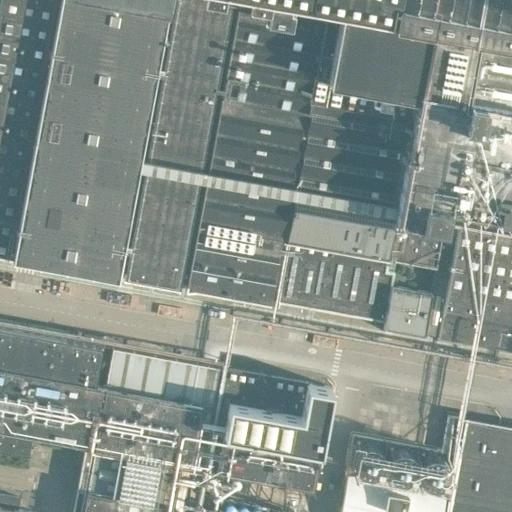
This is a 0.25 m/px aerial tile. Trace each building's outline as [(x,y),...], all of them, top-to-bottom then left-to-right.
[(511,0),(0,0),(0,253),(116,275),(117,270),(124,271),(123,276),(177,286),(178,281),(184,282),(183,288),(271,304),(383,324),(382,331),(383,331),(384,325),(422,332),(421,338),(422,338),(423,332),(437,335),(436,340),(437,341),(438,335),(511,348),(511,234),(494,231),(497,211),(511,214),(511,0)] [(0,325),(0,428),(84,444),(71,511),(180,511),(189,464),(241,473),(245,474),(258,476),(311,486),(318,449),(319,449),(331,386),(329,385),(305,381),(226,367),(112,346),(105,384),(94,382),(101,344),(0,325)] [(449,435),(459,437),(463,417),(453,415),(449,435)] [(463,417),(459,437),(456,452),(352,433),(346,467),(379,473),(378,476),(346,471),(339,511),(511,511),(511,428),(464,420),(465,418),(463,417)] [(0,449),(26,454),(29,440),(34,441),(34,438),(29,437),(30,436),(0,430),(0,449)] [(281,501),(297,504),(299,492),(284,489),(281,501)] [(0,511),(34,511),(35,511),(16,508),(18,496),(0,493),(0,511)]
